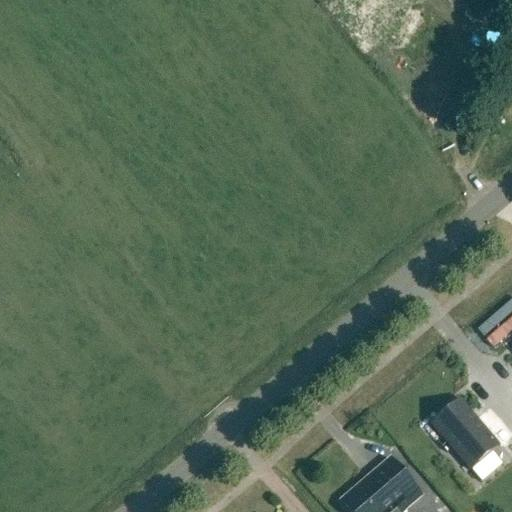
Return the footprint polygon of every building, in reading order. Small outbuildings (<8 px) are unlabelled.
[(511,15),(511,9),(503,0),(495,0),(488,20),(511,15)] [(413,41),(447,81),(474,57),(440,18),(413,41)] [(481,124),(511,132),(511,88),(491,83),(481,124)] [(431,425),(430,426),(470,473),(500,447),(460,400),(459,401),(459,402),(431,426),(431,425)] [(359,488),(342,503),(349,511),(392,511),(396,509),(398,511),(404,511),(421,498),(390,461),(367,481),(369,483),(361,490),(359,488)]
